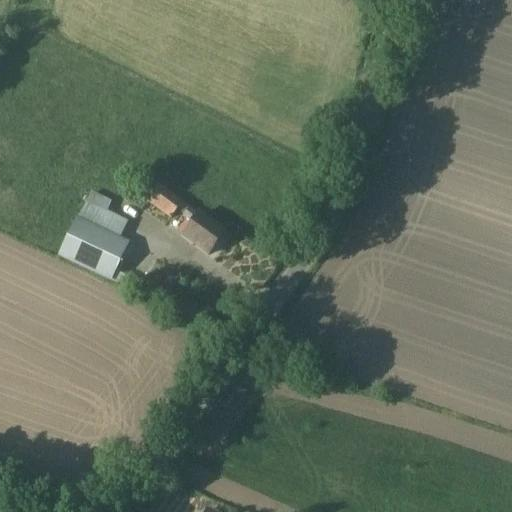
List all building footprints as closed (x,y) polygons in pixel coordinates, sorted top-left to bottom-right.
[(150,181),(139,198),(171,220),(177,211),(184,215),(189,208),(150,181)] [(100,209),(104,200),(84,191),(80,200),(100,209)] [(190,224),(180,238),(208,258),(226,233),(198,213),(197,214),(189,208),(184,215),(182,218),(190,224)] [(77,221),(60,258),(112,283),(113,281),(137,293),(141,285),(117,273),(130,246),(77,221)] [(199,314),(184,307),(180,316),(195,323),(199,314)]
